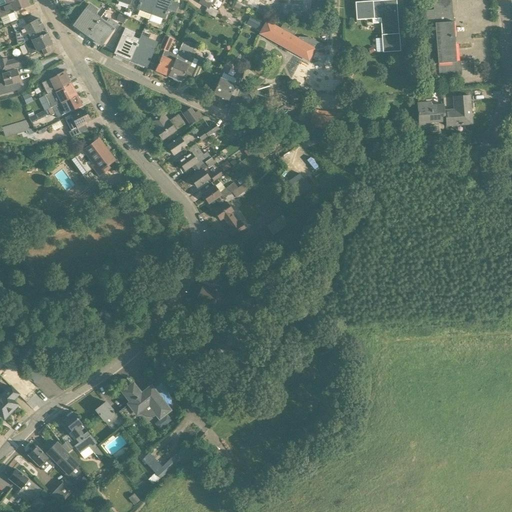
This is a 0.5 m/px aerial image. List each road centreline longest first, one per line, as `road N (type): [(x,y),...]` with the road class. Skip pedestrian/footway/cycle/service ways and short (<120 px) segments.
road 1 (residential): [(68,43),(126,141),(187,208),(196,255),(170,310),(121,363),(48,407),(0,457)]
road 2 (residential): [(480,157),(434,138),(292,137),(228,118),(68,43)]
road 3 (residential): [(480,157),(507,99),(504,0)]
